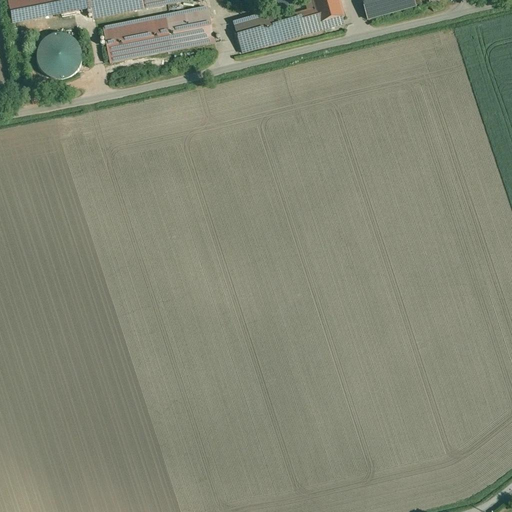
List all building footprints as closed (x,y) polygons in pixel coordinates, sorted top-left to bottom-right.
[(88,0),(92,20),(191,0),(88,0)] [(339,0),(312,0),(315,9),(273,22),(277,36),(344,17),(339,0)] [(413,0),(362,0),(368,21),(415,8),(413,0)] [(208,9),(101,30),(107,64),(173,52),(215,43),(208,9)] [(104,22),(106,27),(115,24),(113,18),(104,22)] [(37,78),(79,76),(78,35),(36,37),(37,78)]
